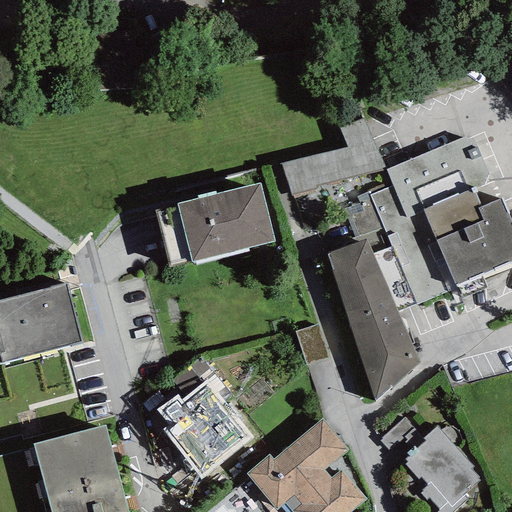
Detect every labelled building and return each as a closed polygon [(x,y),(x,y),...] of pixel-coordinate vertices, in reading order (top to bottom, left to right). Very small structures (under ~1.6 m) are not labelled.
[(92,26),(98,92),(138,88),(137,71),(150,69),(148,45),(134,46),(132,22),(92,26)] [(387,146),(401,139),(390,117),(375,124),(387,146)] [(281,163),(291,195),(316,190),(315,186),(386,169),(387,169),(365,119),(338,126),(347,147),(281,163)] [(387,169),(386,169),(391,180),(366,190),(368,193),(356,197),(359,203),(343,210),(355,238),(383,227),(417,304),(457,287),(463,299),(486,287),(481,276),(511,262),(511,222),(503,199),(482,206),(476,189),(493,184),(474,140),(468,139),(465,136),(387,169)] [(260,183),(176,204),(191,262),(275,241),(260,183)] [(366,240),(327,255),(374,402),(419,363),(366,240)] [(67,284),(0,300),(0,354),(2,363),(82,343),(67,284)] [(317,324),(294,331),(305,366),(328,359),(317,324)] [(176,394),(155,411),(168,426),(162,430),(202,480),(253,439),(206,380),(181,400),(176,394)] [(404,460),(409,456),(406,453),(423,439),(405,417),(379,440),(398,465),(404,460)] [(347,450),(322,419),(273,459),(269,454),(246,473),(276,509),(285,502),(292,511),(350,511),(365,499),(341,470),(330,478),(323,470),(347,450)] [(33,444),(47,497),(119,478),(105,425),(33,444)] [(436,511),(452,511),(468,498),(464,495),(480,481),(478,479),(479,478),(471,469),(473,467),(457,449),(459,446),(461,440),(459,433),(454,428),(447,428),(441,430),(437,426),(423,439),(406,453),(409,456),(404,460),(407,462),(404,465),(417,479),(420,477),(427,485),(422,489),(423,491),(420,493),(425,499),(428,497),(438,510),(436,511)] [(47,497),(50,511),(127,511),(119,478),(47,497)]
